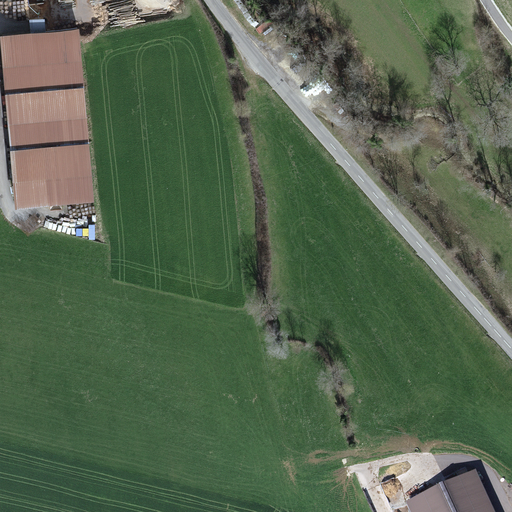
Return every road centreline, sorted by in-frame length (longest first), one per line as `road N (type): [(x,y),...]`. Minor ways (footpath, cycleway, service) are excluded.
road 1 (secondary): [(211,0),(511,349)]
road 2 (track): [(208,282),(27,228)]
